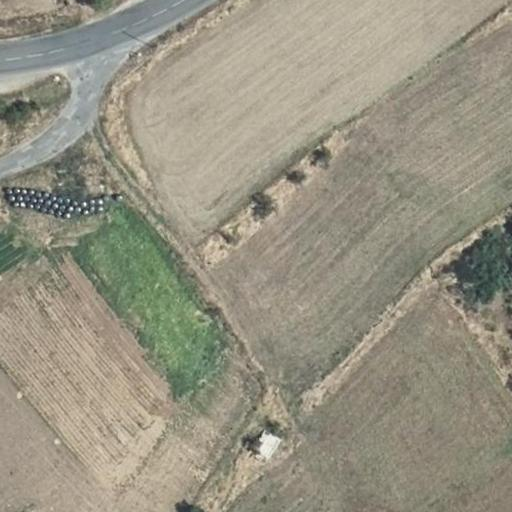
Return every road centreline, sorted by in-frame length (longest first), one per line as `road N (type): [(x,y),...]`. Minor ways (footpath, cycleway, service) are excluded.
road 1 (unclassified): [(0,169),(87,98),(118,37)]
road 2 (tertiary): [(118,37),(0,62)]
